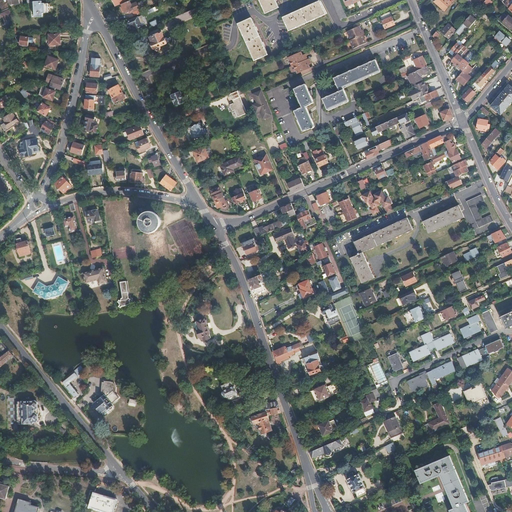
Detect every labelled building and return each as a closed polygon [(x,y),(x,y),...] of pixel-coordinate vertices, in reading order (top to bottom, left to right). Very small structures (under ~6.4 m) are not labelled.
[(8,7),(6,0),(0,0),(0,8),(1,12),(8,9),(8,7)] [(260,0),(266,13),(279,8),(275,0),(260,0)] [(333,3),(340,18),(346,16),(340,0),(333,3)] [(341,0),(349,18),(390,0),(341,0)] [(435,0),(434,2),(444,10),(451,2),(449,0),(435,0)] [(140,10),(137,3),(132,5),(130,1),(122,5),(122,6),(125,12),(125,13),(129,11),(130,14),(133,13),(135,16),(141,14),(140,10)] [(45,13),(44,3),(42,3),(42,2),(34,2),(34,18),(42,17),(43,13),(45,13)] [(289,31),(326,14),(320,2),(284,18),(289,31)] [(178,23),(201,13),(198,8),(175,18),(178,23)] [(386,29),(395,24),(390,12),(380,16),(386,29)] [(374,15),(369,18),(372,24),(377,22),(374,15)] [(476,20),(470,15),(463,23),(469,28),(476,20)] [(511,29),(511,27),(511,19),(508,16),(503,22),(511,29)] [(142,26),(138,17),(130,21),(131,25),(133,25),(135,29),(142,26)] [(255,60),(268,55),(252,20),(239,25),(255,60)] [(366,43),(364,39),(362,35),(363,35),(362,30),(360,27),(361,26),(360,23),(353,26),(354,29),(347,32),(351,40),(349,41),(353,49),(366,43)] [(456,31),(461,26),(459,24),(454,29),(448,24),(446,27),(445,26),(443,28),(444,29),(441,32),(449,38),(455,30),(456,31)] [(169,41),(168,38),(167,38),(165,39),(162,33),(151,38),(153,43),(152,43),(154,49),(155,48),(156,50),(158,50),(160,49),(161,48),(160,46),(167,43),(166,43),(169,42),(169,41)] [(455,33),(443,47),(446,49),(454,39),(453,38),(457,34),(455,33)] [(506,45),(509,42),(499,33),(495,38),(496,39),(497,38),(506,45)] [(60,35),(48,36),(49,47),(52,46),(52,45),(61,44),(60,35)] [(28,38),(21,37),(20,45),(27,46),(28,38)] [(457,54),(463,47),(461,45),(460,46),(456,43),(451,50),(455,53),(453,54),(455,56),(457,54)] [(456,68),(463,60),(460,58),(461,57),(460,56),(464,52),(463,51),(465,48),(463,47),(457,54),(457,55),(452,61),(453,63),(452,65),(456,68)] [(301,71),(302,75),(310,72),(314,70),(312,66),(309,68),(308,64),(306,59),(304,60),(302,55),(300,51),(288,57),(292,65),(293,65),(297,73),(301,71)] [(469,52),(464,58),(463,60),(456,68),(459,71),(461,69),(463,71),(468,64),(472,60),(475,57),(469,52)] [(304,54),(302,55),(304,60),(306,59),(308,64),(310,63),(308,58),(307,59),(304,54)] [(53,56),(49,55),(46,66),(56,70),(59,60),(52,58),(53,56)] [(418,70),(427,66),(423,56),(414,60),(415,62),(417,68),(418,70)] [(101,59),(93,58),(91,77),(100,77),(101,59)] [(380,70),(376,60),(335,78),(340,91),(324,98),(328,109),(349,100),(343,87),(380,70)] [(498,63),(495,61),(481,75),(486,80),(494,71),(494,70),(494,69),(493,68),(498,63)] [(415,62),(406,66),(408,70),(414,68),(415,69),(417,68),(415,62)] [(397,71),(400,78),(401,78),(416,71),(415,69),(414,68),(408,70),(406,66),(397,71)] [(429,71),(427,66),(418,70),(416,71),(401,78),(406,87),(422,79),(421,76),(422,75),(429,71)] [(463,71),(456,79),(464,86),(471,77),(463,71)] [(476,87),(479,90),(486,80),(481,75),(470,88),(472,91),(476,87)] [(60,78),(54,76),(50,86),(53,87),(52,88),(56,90),(56,88),(60,90),(63,81),(59,79),(60,78)] [(414,86),(419,97),(421,96),(429,93),(424,82),(414,86)] [(98,84),(88,83),(87,92),(97,93),(98,84)] [(303,130),(314,125),(306,105),(314,102),(306,83),(294,88),(302,107),(295,110),(303,130)] [(115,103),(127,97),(126,94),(124,95),(119,85),(110,90),(113,97),(112,98),(115,103)] [(511,89),(508,86),(500,97),(492,106),(501,114),(511,101),(511,89)] [(56,92),(42,88),(39,97),(44,98),(44,99),(53,102),(56,92)] [(470,88),(462,96),(468,102),(475,93),(472,91),(470,88)] [(429,93),(421,96),(422,99),(426,98),(426,100),(429,99),(429,101),(432,100),(431,98),(438,95),(436,90),(429,93)] [(238,91),(229,95),(232,101),(233,101),(234,103),(230,105),(233,111),(235,110),(238,117),(247,114),(238,91)] [(264,118),(271,115),(261,91),(253,94),(257,104),(254,105),(257,112),(260,111),(264,118)] [(191,104),(187,95),(182,97),(180,92),(171,95),(176,106),(184,102),(186,106),(191,104)] [(105,104),(105,96),(102,96),(86,95),(85,108),(90,108),(89,110),(94,110),(95,99),(99,100),(99,104),(105,104)] [(0,107),(1,107),(2,109),(9,105),(4,97),(0,99),(0,107)] [(52,107),(44,102),(39,111),(47,116),(52,107)] [(441,112),(444,121),(451,118),(452,115),(449,108),(451,108),(449,104),(446,105),(447,107),(446,108),(447,109),(441,112)] [(114,116),(112,111),(105,114),(105,119),(114,116)] [(19,123),(13,113),(4,118),(9,127),(15,124),(16,125),(19,123)] [(364,113),(362,114),(364,120),(369,130),(371,129),(367,120),(364,113)] [(407,121),(404,114),(376,126),(378,132),(390,127),(391,130),(394,128),(395,127),(394,125),(402,121),(402,123),(407,121)] [(90,131),(92,122),(94,122),(96,117),(95,115),(87,115),(84,129),(90,131)] [(420,128),(429,124),(425,115),(416,119),(420,128)] [(488,120),(477,118),(475,128),(486,130),(487,127),(489,128),(490,124),(487,123),(488,120)] [(28,129),(34,125),(33,120),(29,122),(28,120),(24,122),(28,129)] [(50,134),(55,126),(46,121),(42,128),(50,134)] [(352,124),(356,135),(363,132),(358,121),(352,124)] [(506,126),(501,122),(496,127),(501,132),(506,126)] [(202,130),(199,123),(187,128),(192,140),(207,133),(205,128),(202,130)] [(41,132),(34,125),(28,129),(32,133),(33,132),(37,136),(41,132)] [(141,130),(138,125),(127,130),(130,135),(132,134),(133,138),(144,133),(142,129),(141,130)] [(337,126),(334,127),(338,134),(343,132),(341,126),(338,128),(337,126)] [(495,129),(482,144),(487,148),(500,133),(495,129)] [(446,146),(448,150),(445,152),(435,156),(425,161),(424,161),(428,169),(431,175),(438,172),(435,165),(434,163),(446,157),(446,158),(450,156),(453,162),(461,158),(457,149),(454,142),(453,143),(451,139),(450,140),(447,134),(442,136),(444,142),(446,146)] [(442,136),(441,136),(428,142),(431,147),(444,142),(442,136)] [(369,146),(366,137),(355,141),(359,150),(369,146)] [(147,138),(137,143),(141,152),(151,147),(147,138)] [(39,151),(37,140),(24,142),(27,156),(32,155),(32,152),(39,151)] [(376,146),(377,150),(391,144),(389,140),(376,146)] [(86,146),(74,142),(71,152),(83,155),(86,146)] [(431,147),(428,142),(419,146),(423,154),(422,155),(425,161),(435,156),(431,147)] [(366,154),(368,158),(379,153),(377,150),(376,146),(373,147),(370,148),(371,150),(370,150),(369,150),(369,152),(366,154)] [(210,157),(205,147),(195,151),(200,162),(210,157)] [(312,151),(319,165),(328,161),(325,154),(324,155),(321,149),(317,151),(317,149),(312,151)] [(161,165),(158,155),(153,156),(154,158),(150,159),(152,162),(154,162),(156,167),(161,165)] [(273,170),(267,155),(255,160),(262,175),(273,170)] [(497,155),(491,162),(498,169),(505,162),(497,155)] [(243,165),(239,158),(220,166),(224,176),(234,171),(232,168),(235,167),(238,166),(238,167),(243,165)] [(87,163),(75,159),(74,162),(88,167),(87,163)] [(459,176),(469,172),(467,169),(466,166),(468,165),(465,159),(453,165),(455,170),(454,171),(457,177),(459,176)] [(307,161),(299,165),(302,173),(310,169),(307,161)] [(90,175),(104,173),(103,164),(96,165),(96,163),(93,164),(93,165),(89,166),(90,175)] [(387,175),(385,171),(382,165),(380,165),(381,167),(375,170),(379,178),(387,175)] [(128,178),(127,169),(126,169),(126,168),(118,169),(119,172),(117,172),(117,176),(116,176),(115,177),(115,180),(116,180),(116,181),(118,181),(127,180),(127,179),(128,178)] [(133,172),(132,172),(131,182),(144,183),(144,179),(143,179),(143,174),(138,173),(138,172),(137,171),(134,170),(133,171),(133,172)] [(502,175),(499,180),(507,184),(511,175),(503,171),(502,175)] [(457,177),(441,184),(442,186),(446,184),(447,185),(449,184),(451,188),(462,183),(459,176),(457,177)] [(72,186),(64,177),(56,184),(64,193),(72,186)] [(177,182),(171,177),(164,185),(171,190),(177,182)] [(289,183),(293,192),(306,187),(302,178),(289,183)] [(247,199),(242,188),(239,190),(236,189),(236,192),(234,192),(236,195),(232,197),(235,203),(247,199)] [(224,197),(221,190),(212,194),(215,201),(224,197)] [(254,201),(262,197),(260,193),(259,193),(258,190),(251,193),(254,201)] [(370,191),(363,195),(367,202),(369,201),(371,204),(372,208),(370,209),(373,214),(379,211),(377,206),(380,205),(380,204),(379,202),(381,200),(383,204),(384,208),(387,213),(393,210),(390,205),(392,204),(388,197),(386,198),(382,191),(375,194),(376,197),(374,198),(370,191)] [(330,201),(327,192),(317,196),(321,205),(330,201)] [(479,227),(494,221),(491,214),(483,218),(476,205),(485,201),(482,195),(467,201),(479,227)] [(228,208),(229,205),(227,200),(225,201),(224,197),(215,201),(218,208),(221,206),(222,208),(225,210),(228,208)] [(348,222),(357,218),(348,198),(339,202),(348,222)] [(284,213),(294,209),(291,203),(282,208),(284,213)] [(429,233),(464,217),(459,205),(424,221),(429,233)] [(299,214),(296,215),(302,229),(317,223),(315,217),(312,217),(309,210),(307,210),(306,206),(298,210),(299,213),(299,214)] [(58,217),(56,209),(51,211),(49,212),(51,219),(58,217)] [(100,219),(98,210),(96,209),(94,210),(93,211),(86,212),(88,223),(100,220),(100,219)] [(161,218),(160,217),(160,216),(159,215),(158,215),(157,214),(157,213),(155,213),(154,213),(153,213),(152,213),(151,213),(150,213),(149,213),(148,214),(147,215),(146,215),(146,216),(145,217),(144,218),(144,219),(144,220),(144,221),(144,222),(144,223),(144,225),(145,226),(146,227),(147,228),(148,229),(149,229),(150,230),(151,230),(152,230),(153,230),(154,230),(155,230),(156,229),(157,229),(158,228),(159,228),(160,227),(160,226),(161,225),(161,224),(161,223),(162,222),(161,220),(161,219),(161,218)] [(70,231),(77,230),(73,215),(63,218),(65,226),(69,225),(70,231)] [(280,216),(275,218),(277,222),(279,227),(289,223),(287,217),(281,220),(280,216)] [(102,224),(101,218),(100,219),(100,220),(88,223),(89,226),(102,224)] [(363,252),(413,230),(408,218),(355,242),(360,252),(358,253),(359,254),(352,258),(363,283),(375,277),(363,252)] [(262,235),(279,227),(277,222),(265,228),(264,226),(259,228),(262,235)] [(55,223),(52,223),(47,226),(46,226),(48,234),(57,232),(55,223)] [(293,235),(294,234),(291,226),(275,233),(278,240),(285,237),(286,240),(285,240),(288,247),(298,243),(301,250),(307,248),(308,249),(311,248),(306,238),(304,239),(303,238),(296,241),(293,235)] [(505,238),(501,230),(492,234),(495,242),(497,241),(497,242),(505,238)] [(31,254),(27,237),(21,238),(20,234),(16,235),(17,239),(16,239),(17,247),(16,247),(17,252),(19,251),(20,256),(31,254)] [(257,250),(254,243),(256,242),(254,238),(248,240),(247,239),(246,239),(243,240),(242,242),(243,243),(241,244),(244,250),(245,249),(247,254),(257,250)] [(320,259),(327,255),(322,243),(315,246),(320,259)] [(507,243),(498,247),(499,250),(503,258),(511,253),(507,243)] [(477,256),(483,253),(480,245),(469,250),(470,252),(473,258),(477,256)] [(442,257),(443,257),(446,266),(458,260),(454,252),(442,257)] [(463,255),(466,261),(473,258),(470,252),(463,255)] [(316,262),(313,255),(313,253),(305,256),(308,266),(316,262)] [(511,258),(505,262),(504,263),(497,266),(499,270),(497,271),(500,278),(508,275),(505,268),(506,268),(507,267),(511,264),(511,258)] [(331,275),(335,273),(331,263),(324,266),(327,274),(330,273),(331,275)] [(102,267),(83,270),(85,280),(96,278),(97,282),(105,281),(102,267)] [(257,276),(254,270),(247,274),(249,279),(257,276)] [(462,277),(459,271),(451,274),(454,281),(455,283),(459,293),(467,289),(463,280),(462,278),(462,277)] [(260,282),(266,280),(265,276),(267,275),(266,272),(260,275),(257,276),(249,279),(251,285),(253,290),(262,286),(260,282)] [(413,273),(402,277),(406,286),(417,281),(413,273)] [(336,289),(341,288),(336,276),(332,278),(332,280),(330,281),(333,289),(336,288),(336,289)] [(61,294),(68,282),(59,277),(54,285),(47,287),(39,283),(34,291),(45,298),(61,294)] [(326,284),(324,280),(319,283),(322,290),(320,291),(323,297),(330,294),(327,287),(326,284)] [(128,292),(127,281),(120,282),(122,298),(120,299),(119,298),(118,300),(119,301),(119,302),(119,303),(118,304),(120,306),(121,304),(127,304),(128,305),(130,303),(128,301),(130,299),(128,297),(127,292),(128,292)] [(315,292),(313,288),(309,281),(301,284),(303,289),(302,290),(305,298),(315,294),(314,292),(315,292)] [(330,295),(332,299),(348,292),(346,288),(330,295)] [(371,289),(361,294),(367,305),(377,301),(371,289)] [(414,290),(399,297),(403,305),(416,299),(414,295),(416,294),(414,290)] [(341,320),(338,312),(336,308),(335,309),(334,306),(332,307),(332,305),(322,309),(324,314),(326,314),(331,326),(337,323),(337,322),(341,320)] [(410,311),(415,323),(424,319),(426,318),(421,306),(410,311)] [(452,306),(441,311),(446,321),(458,315),(456,311),(455,312),(452,306)] [(511,310),(501,315),(506,327),(511,324),(511,310)] [(488,311),(481,314),(490,334),(498,330),(488,311)] [(211,338),(210,333),(209,330),(208,330),(205,322),(206,322),(205,319),(204,319),(203,316),(201,315),(198,316),(197,318),(198,320),(195,322),(198,330),(197,330),(200,339),(201,340),(202,341),(203,341),(204,341),(211,338)] [(470,325),(460,329),(464,337),(480,329),(477,322),(477,321),(478,320),(478,321),(480,320),(478,316),(468,320),(470,325)] [(430,332),(421,336),(425,345),(409,353),(413,360),(430,352),(430,351),(436,348),(437,349),(454,341),(450,334),(435,341),(430,332)] [(478,350),(463,357),(458,359),(462,368),(474,363),(474,364),(483,360),(483,361),(491,358),(490,354),(502,348),(499,340),(486,346),(486,347),(479,350),(478,350)] [(293,350),(303,346),(301,343),(300,343),(299,342),(287,347),(286,346),(273,351),(273,353),(275,358),(293,350)] [(13,355),(9,350),(0,357),(0,366),(4,363),(4,362),(13,355)] [(289,358),(288,356),(294,353),(293,350),(275,358),(278,364),(281,363),(281,361),(289,358)] [(320,364),(318,361),(320,360),(318,353),(317,353),(316,352),(312,353),(313,355),(303,358),(306,365),(308,364),(309,369),(309,371),(305,372),(306,375),(309,373),(311,375),(321,371),(321,370),(322,370),(323,370),(323,369),(324,368),(324,367),(323,366),(322,366),(321,365),(320,365),(319,365),(319,364),(320,364)] [(396,354),(388,357),(395,372),(402,368),(396,354)] [(423,375),(408,382),(412,391),(427,384),(425,380),(428,378),(432,387),(437,385),(434,379),(455,370),(452,362),(426,373),(425,371),(422,373),(423,375)] [(9,368),(3,373),(5,376),(11,371),(9,368)] [(511,370),(508,368),(500,380),(508,386),(511,380),(511,370)] [(11,371),(5,376),(6,377),(8,376),(11,381),(16,377),(11,371)] [(78,394),(69,383),(78,376),(73,371),(61,381),(67,387),(67,388),(74,397),(78,394)] [(243,396),(240,392),(239,393),(235,384),(237,383),(234,378),(228,382),(222,385),(224,389),(222,393),(224,397),(227,397),(230,402),(235,399),(236,399),(243,396)] [(388,380),(370,388),(372,391),(388,384),(389,384),(388,380)] [(508,386),(500,380),(492,391),(500,397),(508,386)] [(118,397),(115,392),(116,391),(115,386),(116,386),(113,382),(112,383),(111,382),(107,381),(107,382),(104,382),(103,390),(103,391),(104,392),(105,393),(106,395),(105,396),(103,396),(101,398),(101,399),(98,401),(98,402),(95,404),(103,414),(104,414),(105,413),(105,412),(110,409),(111,409),(114,407),(113,406),(112,404),(113,404),(112,402),(118,397)] [(487,397),(481,382),(476,384),(477,388),(473,390),(472,388),(465,391),(469,400),(472,399),(474,403),(487,397)] [(317,387),(313,389),(318,401),(325,398),(324,395),(329,393),(327,387),(326,387),(325,384),(320,386),(320,385),(316,387),(317,387)] [(373,408),(370,402),(375,400),(372,393),(367,395),(368,399),(360,402),(364,412),(373,408)] [(38,408),(37,402),(36,401),(18,402),(18,403),(17,403),(17,396),(7,396),(9,429),(18,429),(18,423),(19,423),(19,424),(33,423),(33,422),(36,422),(38,420),(38,414),(38,408)] [(279,407),(277,401),(269,403),(269,405),(264,405),(264,406),(260,407),(260,411),(269,409),(279,407)] [(424,427),(427,433),(449,422),(440,403),(434,405),(440,417),(423,425),(423,426),(424,427)] [(270,420),(267,412),(253,416),(256,422),(258,422),(262,433),(272,430),(269,420),(270,420)] [(386,426),(389,433),(401,427),(397,416),(395,416),(394,413),(383,418),(384,419),(385,419),(386,421),(385,422),(386,426)] [(415,419),(420,428),(423,427),(418,417),(415,419)] [(500,417),(494,420),(502,437),(509,434),(500,417)] [(337,428),(333,420),(329,422),(328,421),(319,425),(318,426),(318,428),(319,429),(320,429),(321,429),(323,435),(333,431),(332,430),(337,428)] [(466,426),(459,429),(462,435),(469,433),(466,426)] [(56,427),(44,428),(44,435),(56,435),(56,427)] [(342,446),(339,440),(326,445),(309,452),(310,454),(312,458),(325,453),(325,454),(325,455),(326,455),(327,456),(327,457),(328,457),(329,457),(330,456),(330,455),(330,453),(330,452),(330,451),(342,446)] [(384,455),(396,449),(393,442),(381,448),(384,455)] [(511,445),(511,443),(479,452),(482,464),(505,457),(511,455),(511,454),(510,449),(511,448),(511,445)] [(445,457),(417,469),(422,483),(442,475),(455,507),(450,509),(450,511),(462,511),(460,506),(464,504),(445,457)] [(365,487),(359,474),(355,476),(353,472),(348,475),(350,478),(348,479),(354,492),(355,492),(358,497),(366,493),(364,488),(365,487)] [(491,490),(511,487),(511,478),(490,482),(491,490)] [(0,497),(6,499),(10,486),(4,485),(5,483),(0,481),(0,497)] [(442,492),(435,494),(438,503),(445,500),(442,492)] [(112,511),(116,501),(94,494),(90,507),(107,511),(112,511)] [(291,506),(295,499),(293,498),(290,497),(286,503),(291,506)] [(19,499),(15,511),(37,511),(39,507),(31,504),(32,503),(19,499)]
